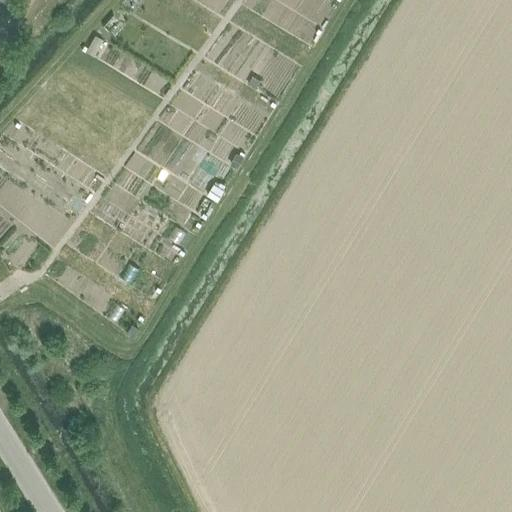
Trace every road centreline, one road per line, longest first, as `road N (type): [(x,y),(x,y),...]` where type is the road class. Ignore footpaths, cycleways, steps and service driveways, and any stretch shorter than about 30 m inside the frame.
road 1 (track): [(0,304),(49,297),(111,342),(141,339),(351,0)]
road 2 (track): [(113,0),(0,127)]
